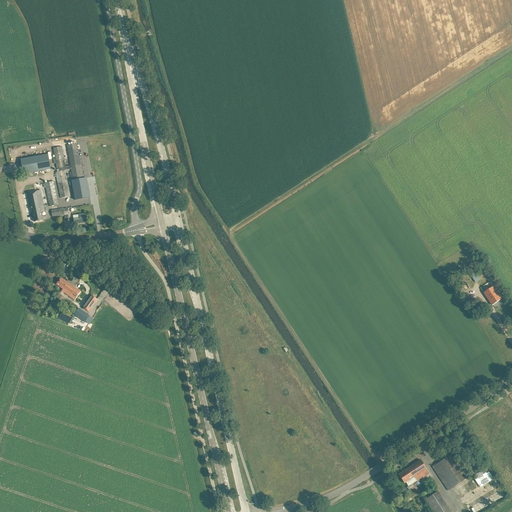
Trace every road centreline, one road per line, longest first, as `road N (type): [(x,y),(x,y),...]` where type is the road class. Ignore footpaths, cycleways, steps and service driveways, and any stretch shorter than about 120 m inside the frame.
road 1 (track): [(384,464),(230,234),(511,48)]
road 2 (unclassified): [(219,511),(168,291),(135,230)]
road 3 (primary): [(245,511),(179,225)]
road 4 (primary): [(162,226),(228,511)]
road 5 (tertiary): [(276,511),(346,488),(511,381)]
road 6 (unclassified): [(135,230),(136,155),(107,0)]
road 7 (primary): [(179,225),(125,36)]
road 8 (primary): [(125,36),(160,219)]
road 9 (tertiary): [(0,227),(86,240),(135,230)]
